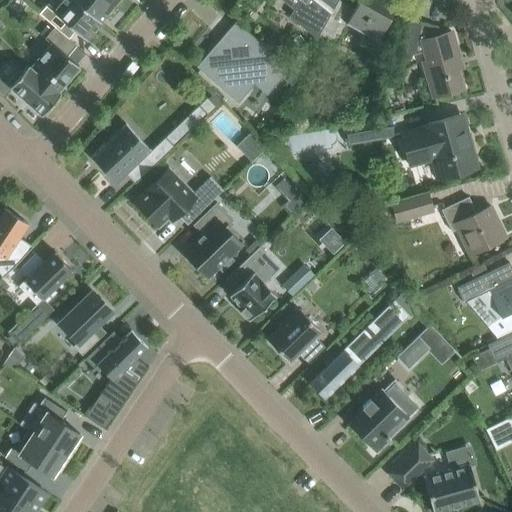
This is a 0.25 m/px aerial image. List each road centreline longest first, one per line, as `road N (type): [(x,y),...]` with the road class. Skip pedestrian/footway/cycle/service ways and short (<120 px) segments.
road 1 (residential): [(192,333),(368,511)]
road 2 (residential): [(26,165),(192,333)]
road 3 (residential): [(169,0),(26,165)]
road 4 (residential): [(76,511),(192,333)]
